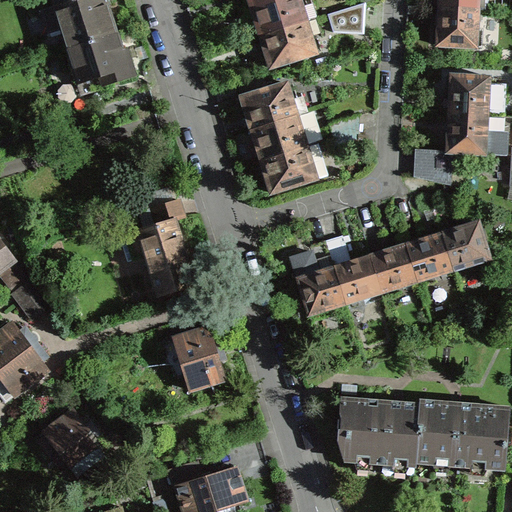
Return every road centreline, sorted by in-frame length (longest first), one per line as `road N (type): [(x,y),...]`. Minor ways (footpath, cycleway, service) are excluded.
road 1 (residential): [(236,230),(380,181),(394,0)]
road 2 (residential): [(236,230),(315,511)]
road 3 (residential): [(162,0),(236,230)]
